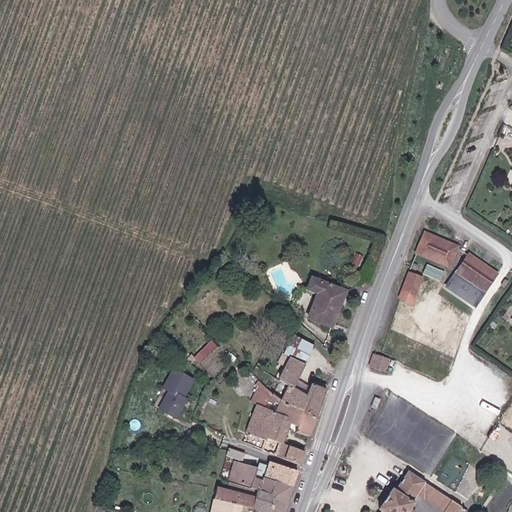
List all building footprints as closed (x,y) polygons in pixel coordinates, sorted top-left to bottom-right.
[(434,234),(423,236),(416,250),(449,266),(458,247),(434,234)] [(469,255),(459,272),(485,291),(496,273),(486,266),(484,269),(478,264),(480,262),(469,255)] [(424,272),(440,280),(444,272),(428,264),(424,272)] [(403,288),(417,294),(423,277),(410,272),(403,288)] [(318,294),(322,283),(312,280),(308,291),(318,294)] [(332,286),(322,283),(318,294),(310,323),(335,330),(341,311),(336,310),(341,295),(330,291),(332,286)] [(290,359),(308,368),(312,369),(322,351),(294,338),(285,356),(290,359)] [(212,339),(195,356),(200,362),(218,345),(212,339)] [(391,359),(377,353),(373,366),(386,371),(391,359)] [(273,392),(277,396),(282,401),(289,407),(318,420),(328,392),(314,386),(310,394),(298,388),(308,368),(290,359),(273,392)] [(195,378),(176,368),(167,386),(173,389),(163,407),(176,414),(179,416),(189,397),(186,396),(195,378)] [(273,410),(277,396),(273,392),(259,378),(255,388),(258,390),(252,403),(258,405),(273,410)] [(289,407),(282,401),(278,412),(274,423),(288,429),(290,424),(301,428),(298,434),(311,438),(318,420),(289,407)] [(267,439),(268,437),(282,443),(288,429),(274,423),(278,412),(273,410),(258,405),(248,430),(267,439)] [(292,447),(282,443),(268,437),(267,439),(264,447),(274,455),(288,460),(292,447)] [(249,451),(232,446),(230,454),(246,459),(249,451)] [(292,447),(288,460),(300,465),(305,452),(292,447)] [(273,500),(287,505),(293,488),(267,478),(270,468),(260,465),(258,472),(233,464),(228,482),(274,496),(273,500)] [(271,464),(267,478),(293,488),(298,475),(271,464)] [(381,511),(380,511),(411,511),(414,507),(412,506),(416,499),(412,496),(415,492),(424,480),(409,470),(397,489),(393,487),(378,508),(381,511)] [(424,480),(415,492),(443,511),(451,498),(424,480)] [(231,483),(229,491),(257,498),(253,509),(259,511),(261,511),(284,511),(287,505),(273,500),(274,496),(228,482),(231,483)] [(213,511),(241,511),(243,507),(253,509),(257,498),(229,491),(219,488),(213,511)] [(451,498),(443,511),(445,511),(456,511),(461,505),(451,498)]
